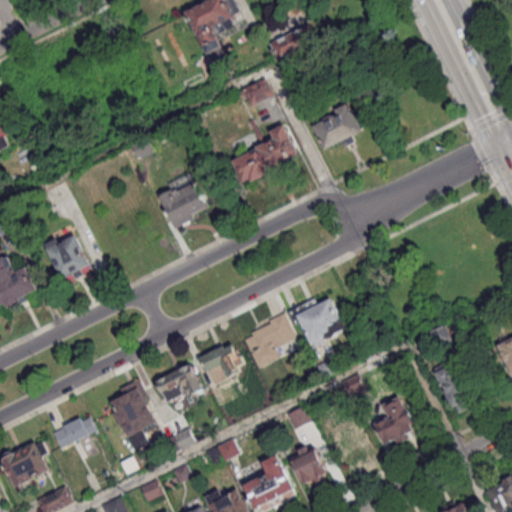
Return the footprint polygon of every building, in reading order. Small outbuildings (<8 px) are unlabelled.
[(206,0),(186,10),(207,52),(222,44),(217,34),(227,29),(224,22),(236,16),(235,13),(241,10),(236,0),(206,0)] [(270,42),(279,60),(318,42),(309,23),(270,42)] [(236,95),(240,103),(250,98),(254,106),(276,96),(267,78),(245,89),(246,90),(236,95)] [(313,127),(325,150),(343,142),(345,147),(356,142),(354,136),(364,131),(352,108),(350,109),(348,104),(336,110),(339,114),(334,117),(331,116),(325,119),(324,121),(313,127)] [(0,149),(11,144),(7,135),(11,133),(7,125),(4,127),(0,118),(3,116),(0,110),(0,149)] [(235,161),(246,183),(253,179),(255,182),(298,161),(296,157),(302,155),(287,125),(274,131),(277,138),(259,147),(259,149),(235,161)] [(134,143),(142,159),(157,151),(150,135),(134,143)] [(162,197),(177,228),(197,219),(195,215),(211,207),(202,190),(200,191),(196,183),(180,191),(180,190),(175,192),(175,191),(162,197)] [(0,211),(0,235),(24,223),(15,204),(0,211)] [(49,245),(51,248),(50,249),(65,279),(94,265),(79,236),(61,244),(59,240),(49,245)] [(0,261),(9,257),(17,274),(28,269),(39,290),(21,298),(23,302),(10,308),(9,305),(7,306),(7,305),(0,308),(0,261)] [(290,312),(296,324),(302,322),(313,345),(325,339),(326,342),(333,338),(337,335),(348,329),(343,320),(342,320),(332,299),(319,306),(316,300),(290,312)] [(247,339),(254,354),(255,353),(262,369),(283,359),(278,349),(298,339),(286,314),(271,321),(272,324),(253,333),(254,336),(247,339)] [(425,338),(433,352),(454,341),(447,327),(425,338)] [(511,340),(511,370),(500,346),(511,340)] [(235,345),(241,357),(243,356),(247,364),(240,367),(241,370),(235,372),(237,376),(218,385),(211,372),(209,374),(201,359),(226,346),(228,349),(235,345)] [(336,358),(343,371),(324,380),(318,367),(336,358)] [(436,370),(445,365),(447,369),(450,367),(450,366),(451,364),(453,363),(454,362),(456,361),(458,361),(460,361),(461,362),(463,361),(480,394),(472,398),(475,405),(461,413),(458,406),(454,408),(437,374),(438,373),(436,370)] [(159,382),(167,397),(168,396),(172,403),(189,395),(186,388),(189,386),(194,395),(206,390),(200,379),(201,378),(195,365),(184,370),(159,382)] [(343,384),(351,399),(368,390),(360,375),(343,384)] [(142,379),(151,397),(147,399),(159,423),(156,424),(158,427),(148,432),(146,429),(145,430),(153,446),(140,452),(127,427),(125,428),(118,414),(119,413),(114,403),(126,396),(122,389),(142,379)] [(401,398),(407,410),(408,409),(415,423),(411,424),(414,431),(409,434),(411,439),(398,444),(396,441),(386,445),(377,425),(379,424),(379,423),(381,420),(384,418),(387,418),(388,420),(391,418),(386,405),(401,398)] [(306,406),(314,422),(298,430),(290,414),(306,406)] [(57,433),(64,448),(90,435),(90,434),(97,430),(91,418),(84,421),(83,419),(66,427),(67,428),(57,433)] [(327,432),(346,462),(368,449),(349,419),(327,432)] [(177,435),(184,449),(198,443),(191,428),(177,435)] [(221,446),(228,461),(242,453),(235,439),(221,446)] [(4,461),(17,488),(19,487),(21,492),(33,486),(31,482),(52,471),(38,443),(16,454),(15,454),(13,453),(11,453),(9,454),(8,456),(7,457),(7,459),(4,461)] [(318,447),(330,471),(328,471),(330,475),(323,479),(325,483),(318,487),(316,482),(310,485),(308,481),(306,482),(295,459),(304,455),(302,450),(310,446),(312,450),(318,447)] [(220,447),(226,460),(214,466),(208,453),(220,447)] [(280,456),(297,490),(283,497),(284,499),(273,504),(272,502),(258,509),(257,505),(255,506),(251,498),(253,497),(247,486),(271,474),(266,463),(280,456)] [(175,471),(182,484),(195,478),(188,464),(175,471)] [(490,492),(499,511),(511,511),(511,478),(505,481),(506,484),(490,492)] [(143,487),(150,502),(165,495),(158,481),(143,487)] [(68,487),(76,503),(57,511),(44,511),(39,501),(68,487)] [(238,491),(243,500),(244,499),(250,511),(214,511),(211,505),(212,505),(209,498),(222,491),(225,498),(238,491)] [(104,507),(106,511),(129,511),(122,498),(104,507)] [(470,511),(466,502),(443,511),(470,511)]
